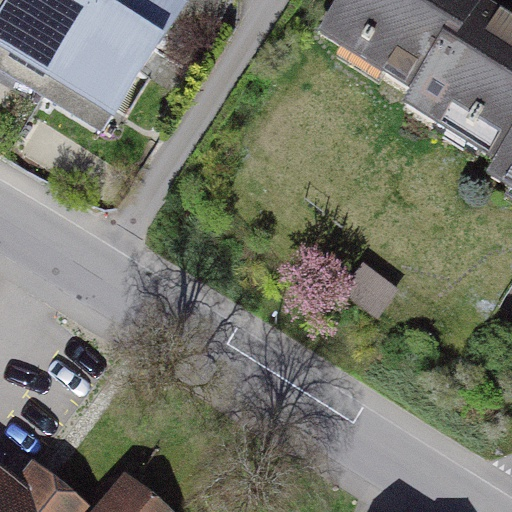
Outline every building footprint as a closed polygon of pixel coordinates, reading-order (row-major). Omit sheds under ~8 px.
[(0,41),(55,76),(101,0),(19,0),(0,31),(0,41)] [(175,15),(150,0),(101,0),(55,76),(115,112),(175,15)] [(414,94),(422,99),(479,9),(484,0),(344,0),(325,30),(385,68),(382,73),(414,94)] [(511,29),(479,9),(422,99),(414,94),(406,106),(440,128),(443,123),(502,159),(494,172),(511,183),(511,29)] [(116,511),(7,511),(0,506),(0,511),(158,511),(133,492),(116,511)]
